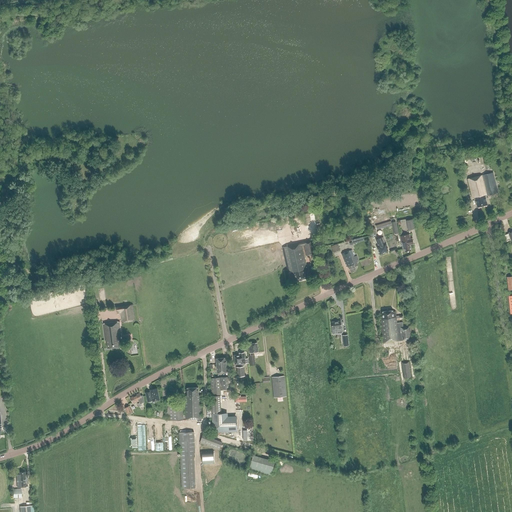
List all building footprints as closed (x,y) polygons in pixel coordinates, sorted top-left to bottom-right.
[(484,194),(487,194),(498,191),(493,172),(467,179),(472,198),(475,197),(477,207),(487,205),(484,194)] [(408,230),(414,229),(412,219),(406,221),(408,230)] [(408,245),(410,244),(413,244),(412,239),(410,239),(409,234),(400,236),(401,239),(403,238),(403,240),(406,239),(407,242),(406,242),(406,246),(409,245),(408,245)] [(383,253),(388,251),(387,248),(386,244),(384,244),(382,238),(376,240),(379,247),(377,247),(380,255),(383,253)] [(411,251),(410,244),(408,245),(409,245),(406,246),(406,242),(407,242),(406,239),(403,240),(403,238),(401,239),(403,249),(404,249),(405,252),(411,251)] [(306,256),(316,254),(313,241),(283,248),(288,273),(293,271),(295,280),(296,281),(306,278),(306,277),(305,270),(307,270),(302,246),(304,245),(306,256)] [(340,251),(338,244),(331,246),(334,253),(340,251)] [(356,262),(359,261),(357,256),(354,257),(351,250),(342,254),(347,267),(349,267),(351,272),(356,270),(355,267),(358,266),(356,262)] [(121,313),(122,322),(135,320),(133,305),(117,307),(118,314),(121,313)] [(403,315),(396,316),(395,312),(393,312),(393,311),(382,312),(383,319),(381,319),(381,322),(383,343),(397,341),(398,340),(412,339),(410,326),(403,326),(402,322),(396,323),(396,318),(403,318),(403,315)] [(122,345),(123,345),(122,334),(121,334),(120,331),(121,331),(120,322),(119,322),(119,321),(102,324),(105,340),(107,340),(108,348),(118,347),(118,346),(122,345)] [(342,328),(341,321),(332,322),(332,328),(332,334),(333,334),(333,333),(336,333),(336,332),(342,332),(342,333),(342,331),(341,332),(341,328),(342,328)] [(250,353),(250,356),(249,356),(250,366),(256,365),(254,355),(253,352),(258,352),(257,343),(250,344),(250,347),(249,347),(250,353)] [(235,364),(240,364),(240,367),(236,367),(237,377),(245,376),(244,366),(243,363),(249,363),(248,359),(245,359),(244,353),(239,353),(240,354),(234,355),(235,364)] [(217,373),(227,372),(226,357),(216,358),(217,373)] [(409,361),(401,362),(404,378),(411,377),(409,361)] [(272,377),(274,398),(286,396),(284,376),(272,377)] [(212,402),(212,417),(213,432),(237,432),(237,416),(228,416),(228,413),(221,413),(220,396),(221,396),(221,390),(229,389),(228,377),(210,378),(212,396),(211,396),(212,402)] [(183,404),(172,404),(168,405),(168,420),(201,419),(201,399),(200,399),(200,396),(198,396),(198,388),(187,388),(187,396),(185,396),(186,417),(184,417),(183,404)] [(150,390),(150,392),(146,393),(148,402),(150,401),(150,403),(152,402),(160,400),(157,389),(150,390)] [(132,403),(133,404),(137,402),(138,401),(139,401),(138,402),(139,404),(144,402),(143,396),(141,396),(140,394),(130,398),(132,403)] [(179,432),(180,454),(195,453),(194,431),(179,432)] [(199,443),(219,449),(222,441),(201,435),(199,443)] [(271,475),(275,461),(253,455),(249,469),(271,475)] [(27,484),(28,484),(27,475),(25,475),(25,472),(19,473),(19,475),(16,475),(17,487),(28,487),(27,484)] [(22,497),(21,489),(13,489),(13,498),(22,497)]
